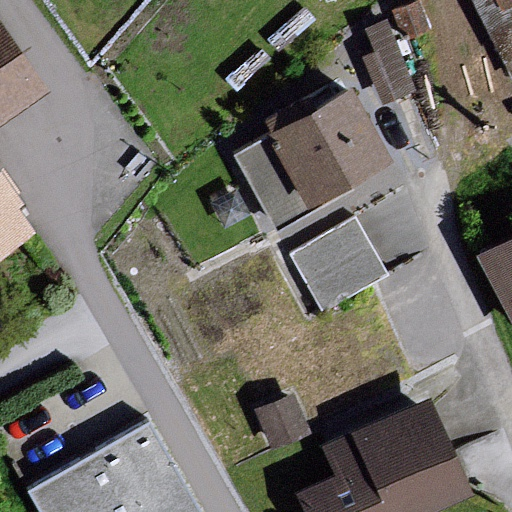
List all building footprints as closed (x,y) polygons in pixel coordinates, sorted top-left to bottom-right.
[(511,54),(511,0),(471,0),(499,60),(511,54)] [(392,83),(417,74),(391,4),(367,13),(392,83)] [(0,251),(27,232),(0,193),(0,120),(43,91),(0,30),(0,251)] [(224,154),(305,306),(378,267),(349,212),(400,184),(348,87),(224,154)] [(511,229),(477,248),(511,317),(511,229)] [(294,381),(258,398),(276,435),(311,418),(294,381)] [(286,488),(296,511),(404,511),(404,510),(466,483),(424,388),(309,440),(324,472),(286,488)] [(24,482),(40,511),(195,511),(146,419),(24,482)]
